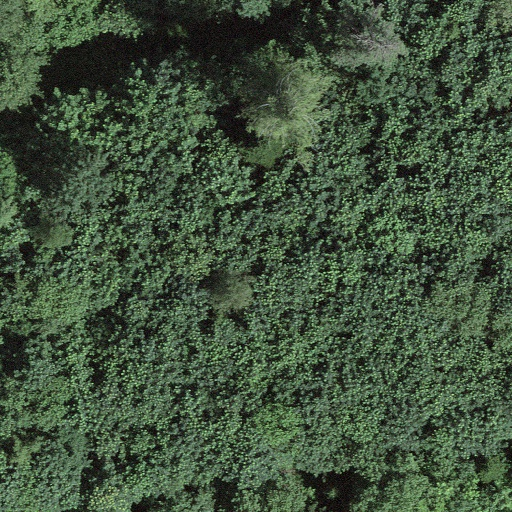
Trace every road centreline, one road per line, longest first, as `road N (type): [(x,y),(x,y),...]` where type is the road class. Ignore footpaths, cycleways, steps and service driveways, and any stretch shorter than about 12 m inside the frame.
road 1 (track): [(511,439),(143,511)]
road 2 (track): [(0,116),(320,0)]
